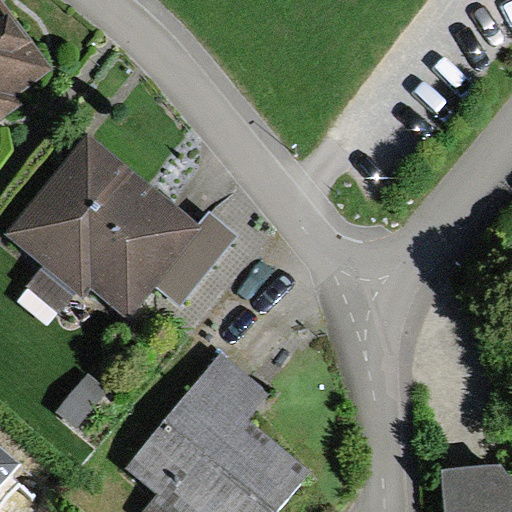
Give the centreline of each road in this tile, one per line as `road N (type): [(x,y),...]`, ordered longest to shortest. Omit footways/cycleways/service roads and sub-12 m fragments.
road 1 (residential): [(366,304),(287,201),(107,0)]
road 2 (residential): [(366,304),(511,137)]
road 3 (residential): [(382,511),(366,304)]
